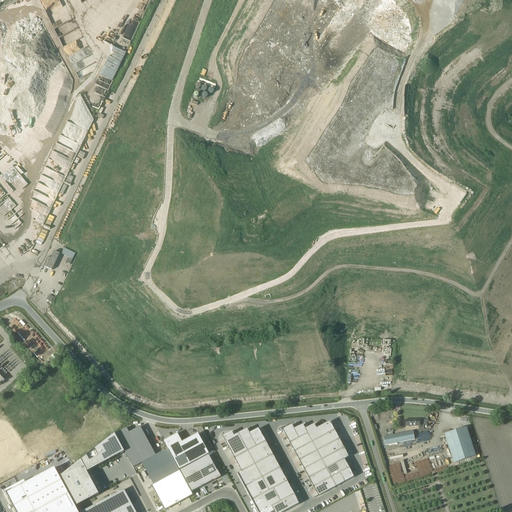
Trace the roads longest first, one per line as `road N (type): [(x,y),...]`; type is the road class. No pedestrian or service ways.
road 1 (tertiary): [(361,402),(155,420),(110,397),(17,302)]
road 2 (residential): [(309,505),(360,476),(345,419),(266,423)]
road 3 (tertiary): [(511,415),(417,400),(361,402)]
road 4 (residential): [(266,423),(214,433),(253,511)]
